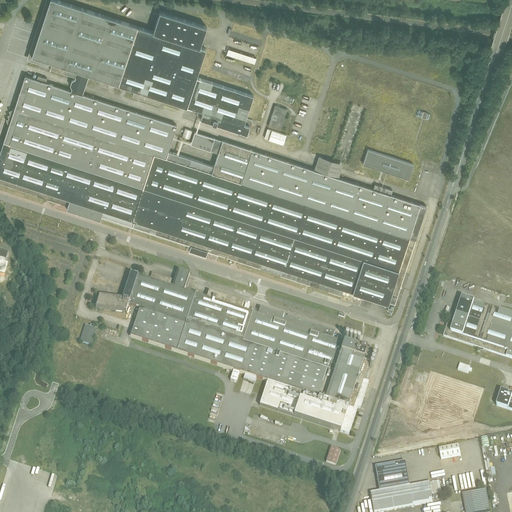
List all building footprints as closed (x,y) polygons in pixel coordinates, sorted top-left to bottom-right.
[(138,26),(58,0),(50,0),(30,60),(51,67),(50,68),(76,76),(75,78),(72,80),(70,85),(72,88),(71,90),(83,94),(89,74),(119,84),(138,26)] [(154,31),(138,26),(119,84),(135,89),(133,95),(162,104),(164,99),(203,111),(201,119),(247,134),(250,126),(244,124),(254,95),(197,77),(206,48),(200,46),(207,26),(160,11),(154,31)] [(256,57),(228,48),(226,54),(254,63),(256,57)] [(37,79),(25,76),(14,109),(12,110),(13,113),(10,114),(11,117),(9,118),(10,122),(0,152),(0,176),(70,199),(68,205),(67,209),(100,219),(101,216),(103,210),(344,289),(388,303),(389,302),(395,304),(427,206),(391,195),(374,189),(338,178),(314,170),(223,140),(222,140),(218,152),(214,166),(168,151),(177,125),(83,94),(71,90),(46,82),(37,79)] [(287,109),(275,105),(268,126),(280,130),(287,109)] [(287,134),(268,128),(265,138),(283,144),(287,134)] [(215,138),(195,131),(191,143),(211,150),(215,138)] [(222,140),(215,138),(211,150),(218,152),(222,140)] [(414,164),(368,149),(363,164),(409,179),(414,164)] [(319,156),(314,170),(338,178),(343,164),(332,161),(328,159),(319,156)] [(70,199),(0,176),(0,183),(68,205),(70,199)] [(393,190),(375,184),(374,189),(391,195),(393,190)] [(344,289),(103,210),(101,216),(191,246),(208,251),(342,295),(344,289)] [(208,251),(191,246),(189,251),(206,257),(208,251)] [(335,333),(266,310),(264,317),(258,315),(242,310),(244,303),(209,292),(207,299),(185,291),(190,274),(178,270),(175,281),(166,278),(164,284),(150,280),(138,276),(128,305),(129,305),(140,309),(131,338),(234,371),(230,381),(237,383),(240,373),(245,375),(244,380),(255,383),(257,379),(268,382),(348,409),(354,411),(359,396),(363,381),(373,353),(333,340),(335,333)] [(166,278),(152,273),(150,280),(164,284),(166,278)] [(122,300),(100,297),(96,309),(126,313),(129,305),(128,305),(138,276),(135,275),(131,274),(122,300)] [(511,313),(463,297),(453,326),(451,325),(450,328),(447,327),(444,337),(482,349),(481,350),(483,351),(484,350),(507,357),(511,358),(511,313)] [(91,325),(90,327),(86,326),(80,342),(92,346),(97,330),(93,328),(94,326),(91,325)] [(470,368),(460,365),(458,371),(468,374),(470,368)] [(363,381),(359,396),(364,398),(369,383),(363,381)] [(348,409),(268,382),(260,406),(341,433),(348,409)] [(511,394),(502,391),(497,406),(511,410),(511,394)] [(354,411),(348,409),(341,433),(349,435),(358,408),(360,409),(364,398),(359,396),(354,411)] [(459,445),(439,449),(442,460),(461,456),(459,445)] [(341,451),(331,448),(326,462),(336,466),(341,451)] [(405,462),(375,467),(380,491),(409,486),(405,462)] [(430,483),(370,493),(373,511),(380,511),(433,503),(430,483)] [(490,511),(487,490),(463,494),(465,511),(490,511)]
